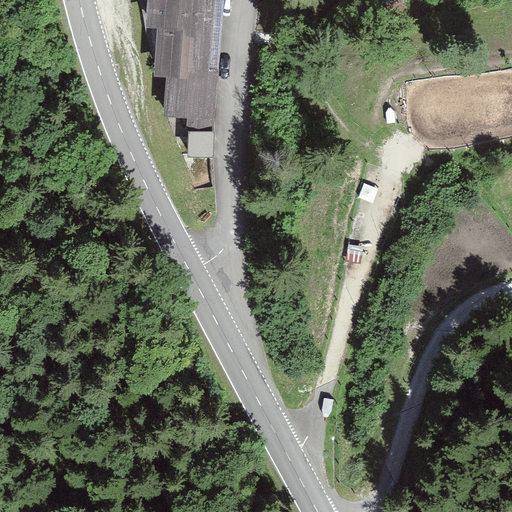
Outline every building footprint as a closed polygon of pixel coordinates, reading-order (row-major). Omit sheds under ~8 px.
[(141,0),(148,20),(151,0),(141,0)] [(158,34),(155,84),(170,86),(218,71),(224,0),(151,0),(148,20),(146,31),(158,34)] [(402,0),(374,0),(378,11),(404,4),(402,0)] [(188,125),(188,134),(211,134),(218,71),(170,86),(165,123),(188,125)] [(254,76),(251,129),(260,130),(262,76),(254,76)] [(188,161),(213,162),(213,134),(211,134),(188,134),(188,161)]
